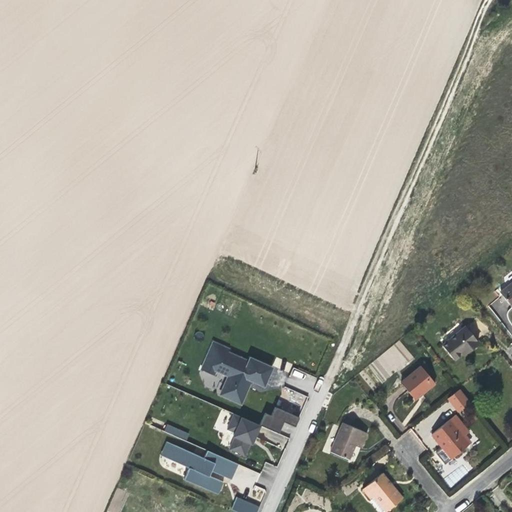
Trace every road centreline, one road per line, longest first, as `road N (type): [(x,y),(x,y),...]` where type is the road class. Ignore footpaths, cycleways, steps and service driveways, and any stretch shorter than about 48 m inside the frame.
road 1 (track): [(487,0),(323,383)]
road 2 (residential): [(267,511),(323,383)]
